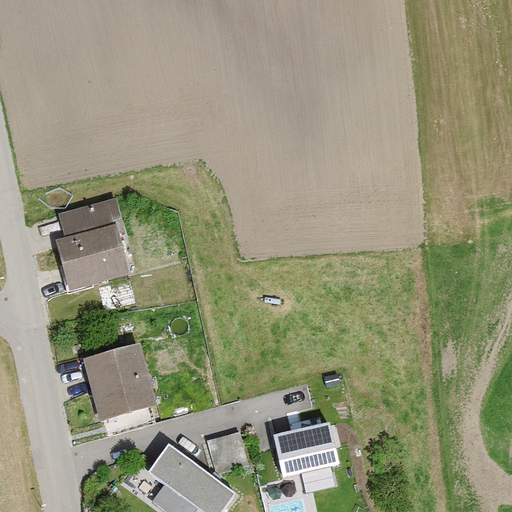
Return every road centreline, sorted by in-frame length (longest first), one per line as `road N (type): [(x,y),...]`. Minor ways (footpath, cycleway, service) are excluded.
road 1 (unclassified): [(29,315),(68,511)]
road 2 (unclassified): [(0,166),(29,315)]
